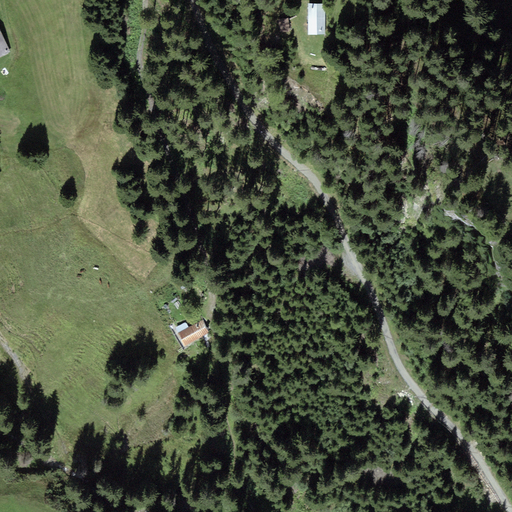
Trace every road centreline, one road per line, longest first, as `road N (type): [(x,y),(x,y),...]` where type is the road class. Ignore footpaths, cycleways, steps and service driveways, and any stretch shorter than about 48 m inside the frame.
road 1 (unclassified): [(194,0),(240,104),(316,180),(402,371),(481,463),(509,511)]
road 2 (track): [(212,304),(193,220),(136,60),(143,0)]
